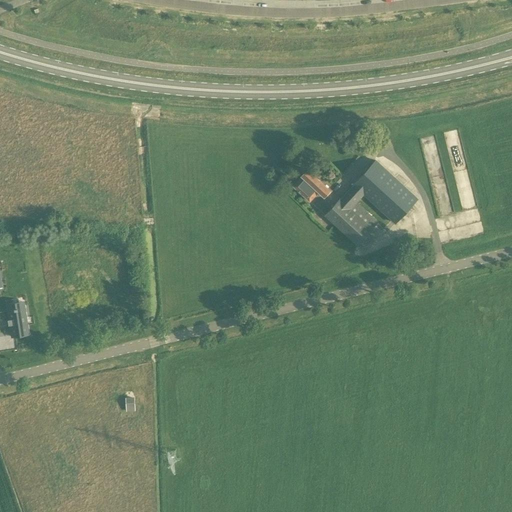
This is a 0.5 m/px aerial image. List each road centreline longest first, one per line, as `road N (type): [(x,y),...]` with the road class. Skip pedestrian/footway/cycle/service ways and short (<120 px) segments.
road 1 (unclassified): [(511,253),(0,382)]
road 2 (secondary): [(511,53),(366,82),(264,88),(108,74),(0,47)]
road 3 (secondary): [(0,56),(158,90),(264,96),(413,83),(511,61)]
road 4 (residential): [(147,0),(290,14),(451,0)]
